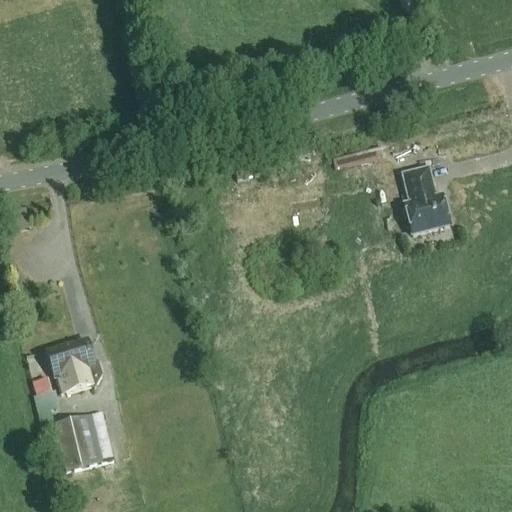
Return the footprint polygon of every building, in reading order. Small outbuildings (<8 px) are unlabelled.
[(412,240),(449,231),(441,200),(434,202),(427,173),(403,180),(410,208),(404,210),(412,240)] [(1,215),(3,234),(27,232),(25,212),(1,215)] [(60,400),(90,392),(95,393),(100,380),(96,367),(93,368),(86,344),(44,356),(49,372),(50,372),(54,385),(56,385),(60,400)] [(59,413),(55,395),(34,400),(42,433),(54,430),(50,415),(59,413)] [(66,476),(114,465),(102,417),(56,428),(56,429),(54,430),(66,476)]
